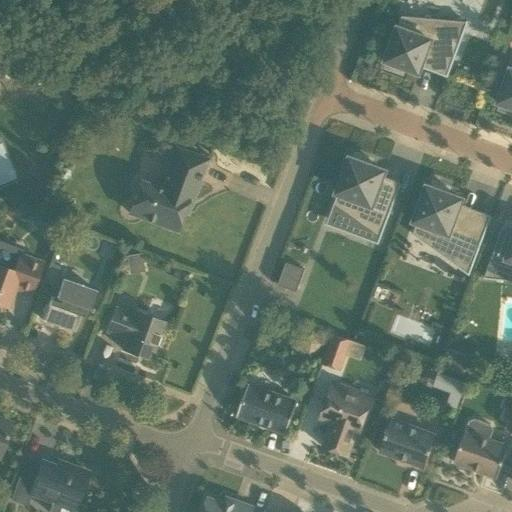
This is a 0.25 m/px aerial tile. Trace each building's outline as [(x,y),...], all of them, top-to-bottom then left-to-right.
[(450,66),(465,23),(402,17),(396,35),(393,34),(387,52),(388,53),(385,60),(389,62),(387,67),(402,73),(404,67),(419,73),(425,57),(450,66)] [(511,70),(510,70),(498,102),(502,103),(500,109),(511,113),(511,70)] [(109,118),(113,109),(93,102),(89,111),(109,118)] [(192,202),(208,159),(176,147),(160,189),(151,185),(139,217),(160,225),(162,229),(168,231),(172,229),(177,231),(188,201),(192,202)] [(371,159),(357,154),(355,159),(350,157),(347,166),(345,165),(338,183),(340,184),(337,193),(338,193),(334,204),(381,235),(397,192),(380,185),(385,170),(369,165),(371,159)] [(448,187),(434,182),(432,187),(427,185),(414,221),(417,222),(413,234),(468,273),(469,273),(487,225),(457,213),(462,199),(446,193),(448,187)] [(42,226),(42,229),(42,231),(43,233),(45,235),(46,236),(48,237),(50,238),(53,237),(55,236),(57,235),(58,233),(59,231),(59,229),(59,227),(58,225),(57,223),(55,221),(53,220),(50,220),(48,220),(46,221),(45,222),(43,224),(42,226)] [(511,239),(500,235),(489,265),(486,272),(484,277),(511,279),(511,239)] [(141,253),(126,256),(130,273),(144,270),(141,253)] [(30,294),(42,262),(20,254),(13,271),(0,265),(0,300),(4,302),(3,305),(8,307),(15,288),(30,294)] [(297,292),(305,269),(286,262),(278,285),(297,292)] [(86,317),(96,290),(63,278),(55,301),(50,299),(42,320),(74,331),(80,315),(86,317)] [(134,314),(115,307),(106,332),(120,337),(121,332),(127,334),(121,349),(151,360),(157,345),(160,346),(163,336),(160,335),(165,322),(135,311),(134,314)] [(314,330),(299,340),(310,355),(324,345),(314,330)] [(333,334),(323,364),(341,370),(346,355),(351,340),(333,334)] [(465,355),(450,349),(444,365),(461,371),(461,369),(465,355)] [(286,433),(298,401),(248,383),(237,416),(286,433)] [(361,432),(372,402),(331,387),(320,417),(335,423),(333,429),(330,428),(323,447),(348,456),(357,430),(361,432)] [(0,454),(11,423),(0,418),(0,454)] [(424,467),(436,435),(391,418),(379,451),(424,467)] [(497,477),(509,446),(490,439),(494,430),(491,424),(474,418),(469,420),(458,450),(455,452),(454,456),(455,459),(454,462),(497,477)] [(77,504),(88,472),(67,464),(65,469),(41,461),(40,463),(25,458),(10,498),(25,504),(29,493),(57,503),(59,498),(77,504)] [(234,506),(208,496),(202,511),(251,511),(253,506),(236,500),(234,506)]
